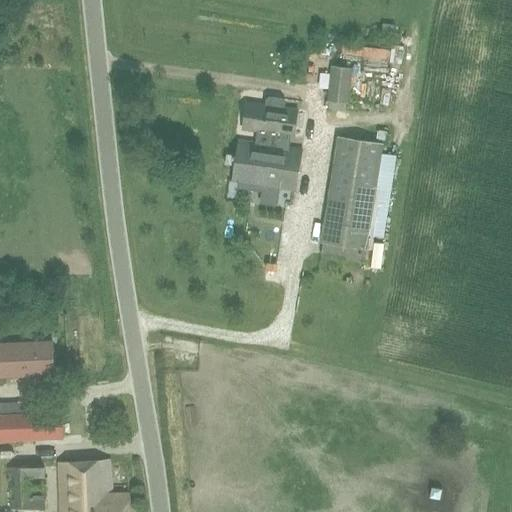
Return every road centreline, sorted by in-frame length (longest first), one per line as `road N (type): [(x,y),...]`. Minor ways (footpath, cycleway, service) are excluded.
road 1 (unclassified): [(160,511),(91,0)]
road 2 (unknown): [(135,322),(275,325),(301,215),(312,99)]
